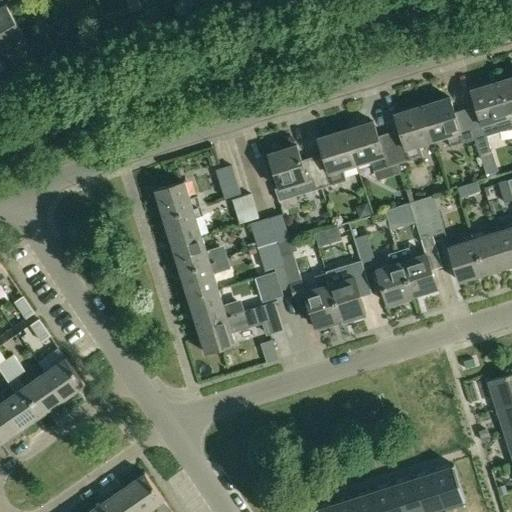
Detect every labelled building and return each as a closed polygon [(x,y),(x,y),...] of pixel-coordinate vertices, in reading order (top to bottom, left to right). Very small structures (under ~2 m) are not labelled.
[(6,5),(0,8),(0,50),(2,54),(26,39),(6,5)] [(59,22),(56,23),(58,34),(64,32),(66,32),(63,21),(59,22)] [(511,76),(498,81),(509,116),(511,114),(511,76)] [(475,105),(465,108),(474,139),(479,155),(492,151),(487,135),(499,131),(511,127),(511,125),(509,116),(498,81),(470,89),(475,105)] [(450,96),(421,105),(432,140),(447,135),(451,146),(474,139),(465,108),(454,111),(450,96)] [(398,129),(388,132),(397,163),(422,155),(419,144),(432,140),(421,105),(394,114),(398,129)] [(373,120),(345,129),(355,164),(371,159),(374,170),(397,163),(388,132),(383,133),(378,135),(373,120)] [(323,153),(312,157),(321,187),(346,180),(342,168),(355,164),(345,129),(318,138),(323,153)] [(296,144),(268,153),(279,188),(294,183),(298,195),(321,187),(312,157),(301,160),(296,144)] [(213,155),(207,156),(210,166),(216,164),(213,155)] [(232,164),(216,170),(224,198),(240,193),(232,164)] [(511,191),(508,179),(497,182),(504,202),(511,199),(511,191)] [(184,180),(155,189),(163,216),(193,207),(199,205),(197,197),(190,199),(184,180)] [(477,181),(457,187),(460,197),(480,191),(477,181)] [(251,193),(232,199),(239,223),(259,217),(251,193)] [(323,195),(316,197),(319,206),(326,204),(323,195)] [(433,195),(421,198),(433,236),(445,232),(433,195)] [(421,198),(409,202),(421,239),(433,236),(421,198)] [(367,203),(355,206),(359,217),(371,214),(367,203)] [(193,207),(163,216),(171,243),(201,234),(196,218),(203,216),(199,205),(193,207)] [(281,213),(269,217),(276,240),(288,236),(281,213)] [(269,217),(250,223),(257,246),(276,240),(269,217)] [(361,217),(350,221),(361,258),(373,254),(361,217)] [(511,225),(497,230),(508,266),(511,264),(511,225)] [(497,230),(474,238),(485,273),(508,266),(497,230)] [(201,234),(171,243),(180,270),(226,256),(223,246),(206,251),(201,234)] [(474,238),(448,246),(459,281),(485,273),(474,238)] [(276,240),(257,246),(264,270),(283,265),(280,254),(276,240)] [(408,248),(399,251),(413,295),(438,287),(427,252),(411,257),(408,248)] [(292,251),(280,254),(283,265),(290,287),(294,299),(296,299),(305,295),(311,314),(315,326),(316,330),(333,324),(332,320),(340,318),(337,308),(329,283),(326,273),(315,277),(318,287),(305,291),(301,278),(292,251)] [(383,266),(376,268),(383,292),(387,303),(388,307),(406,302),(405,298),(413,295),(399,251),(388,254),(391,264),(383,266)] [(226,256),(180,270),(189,298),(218,288),(213,273),(230,268),(226,256)] [(276,271),(256,277),(263,301),(283,294),(276,271)] [(354,276),(329,283),(337,308),(340,318),(348,315),(350,321),(365,316),(363,311),(364,310),(354,276)] [(218,288),(189,298),(197,325),(244,310),(241,300),(223,305),(218,288)] [(23,295),(14,302),(25,318),(34,312),(23,295)] [(274,301),(258,306),(263,321),(267,334),(284,329),(274,301)] [(244,310),(197,325),(206,353),(235,344),(231,331),(263,321),(258,306),(244,310)] [(39,318),(30,325),(42,341),(50,335),(39,318)] [(14,354),(6,360),(17,376),(25,370),(14,354)] [(65,357),(44,372),(64,399),(85,385),(65,357)] [(6,360),(0,364),(0,369),(15,392),(3,400),(22,428),(43,414),(24,386),(17,376),(6,360)] [(24,386),(43,414),(64,399),(44,372),(24,386)] [(511,372),(488,380),(496,407),(511,402),(511,372)] [(0,440),(1,443),(22,428),(3,400),(0,402),(0,440)] [(511,402),(496,407),(505,434),(511,431),(511,402)] [(434,471),(446,510),(467,504),(454,464),(452,465),(453,466),(435,471),(434,471)] [(415,477),(414,477),(425,511),(426,511),(444,506),(445,511),(446,510),(434,471),(433,471),(433,472),(415,478),(415,477)] [(145,472),(124,487),(141,511),(145,511),(155,506),(159,511),(169,511),(171,510),(164,499),(145,472)] [(396,483),(395,483),(403,511),(425,511),(414,477),(413,477),(414,478),(396,484),(396,483)] [(376,489),(375,489),(382,511),(403,511),(395,483),(394,484),(376,490),(376,489)] [(505,484),(497,487),(499,495),(508,492),(505,484)] [(141,511),(124,487),(103,501),(110,511),(141,511)] [(357,495),(356,496),(361,511),(382,511),(375,489),(375,490),(375,491),(357,496),(357,495)] [(337,502),(336,502),(339,511),(361,511),(356,496),(355,496),(355,497),(338,502),(337,502)] [(110,511),(103,501),(86,511),(110,511)] [(318,508),(316,508),(317,511),(339,511),(336,502),(336,503),(318,509),(318,508)]
